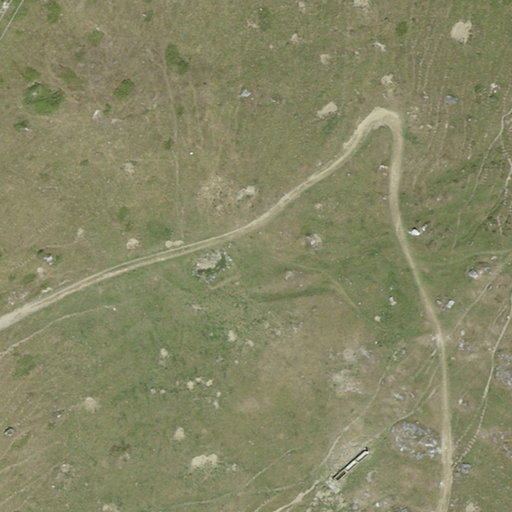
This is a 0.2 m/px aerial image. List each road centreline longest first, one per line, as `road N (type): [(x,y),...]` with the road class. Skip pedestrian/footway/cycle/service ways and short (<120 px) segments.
road 1 (track): [(0,321),(142,261),(193,250),(273,211),(352,151),(363,125),(385,117),(395,131),(393,196),(405,261)]
road 2 (track): [(405,261),(441,346),(442,511)]
